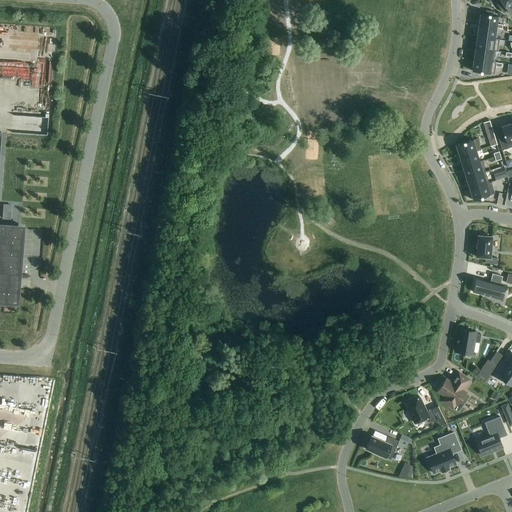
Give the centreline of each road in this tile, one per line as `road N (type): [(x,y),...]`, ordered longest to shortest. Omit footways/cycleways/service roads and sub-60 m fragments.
road 1 (residential): [(0,357),(30,359),(51,339),(111,46),(109,17),(82,0)]
road 2 (residential): [(349,511),(340,475),(348,445),(380,394),(439,366),(450,309)]
road 3 (residential): [(426,148),(425,124),(455,46),(456,0)]
